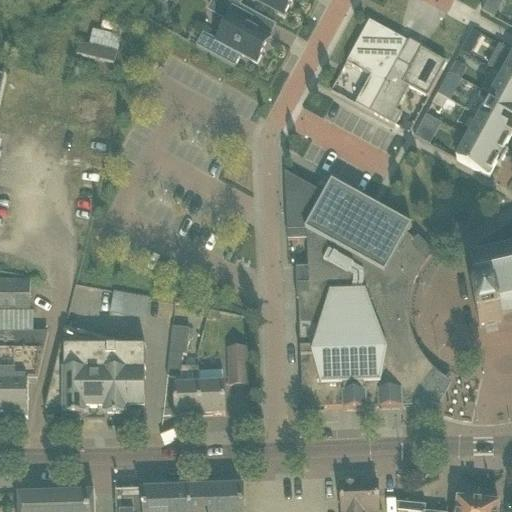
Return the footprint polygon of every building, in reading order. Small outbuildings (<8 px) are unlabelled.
[(252,0),(284,17),(293,0),(252,0)] [(227,18),(230,20),(218,43),(204,36),(197,48),(235,69),(241,58),(257,66),(271,41),(249,29),(254,20),(232,8),(227,18)] [(370,23),(347,65),(371,78),(356,106),(370,114),(398,63),(399,64),(409,44),(370,23)] [(112,63),(118,37),(92,31),(86,57),(112,63)] [(471,59),(476,49),(466,44),(461,54),(471,59)] [(411,70),(399,64),(398,63),(370,114),(396,128),(402,116),(397,113),(409,90),(428,100),(447,65),(421,51),(411,70)] [(461,80),(467,70),(457,64),(451,74),(461,80)] [(511,81),(504,77),(492,97),(511,107),(511,81)] [(445,84),(441,91),(452,97),(456,91),(445,84)] [(511,107),(492,97),(482,92),(479,99),(487,107),(481,119),(511,136),(511,137),(511,107)] [(438,96),(433,105),(442,110),(447,101),(438,96)] [(505,150),(511,137),(511,136),(481,119),(469,140),(504,159),(508,151),(507,151),(505,150)] [(412,126),(405,123),(401,130),(408,133),(412,126)] [(431,143),(448,151),(456,134),(439,126),(431,143)] [(414,138),(424,144),(429,136),(418,130),(414,138)] [(500,167),(504,159),(469,140),(457,162),(489,179),(497,164),(499,166),(500,167)] [(288,243),(307,242),(309,286),(299,287),(303,412),(343,410),(343,413),(367,412),(367,409),(379,409),(379,411),(403,410),(403,408),(418,408),(437,383),(431,378),(425,372),(420,365),(416,358),(412,351),(416,349),(412,339),(410,331),(409,323),(408,315),(408,307),(410,298),(412,290),(415,283),(418,275),(423,268),(428,261),(434,255),(419,240),(415,243),(408,237),(412,229),(332,185),(325,197),(286,176),(288,243)] [(511,248),(503,251),(502,247),(501,248),(502,251),(488,254),(487,251),(485,251),(486,255),(485,255),(484,253),(483,251),(481,251),(479,250),(477,251),(476,252),(474,253),(474,254),(474,256),(474,257),(471,258),(481,304),(474,305),(479,329),(503,324),(501,315),(511,313),(511,248)] [(30,281),(0,281),(0,316),(30,317),(30,281)] [(112,292),(108,314),(145,321),(149,299),(112,292)] [(220,315),(210,313),(208,321),(218,323),(220,315)] [(176,419),(201,418),(199,374),(198,370),(182,370),(183,358),(187,358),(190,331),(173,329),(167,379),(177,380),(176,387),(175,387),(176,419)] [(146,403),(146,375),(146,350),(65,331),(46,412),(65,411),(65,420),(136,420),(136,403),(146,403)] [(28,373),(40,373),(49,335),(0,334),(0,419),(28,420),(28,373)] [(230,388),(238,388),(248,387),(247,351),(229,352),(230,388)] [(224,372),(199,374),(201,418),(226,417),(224,372)] [(342,511),(383,511),(383,510),(379,510),(378,485),(341,487),(342,511)] [(243,511),(243,490),(190,492),(190,511),(243,511)] [(190,511),(190,492),(116,494),(116,511),(190,511)] [(19,511),(95,511),(95,495),(19,498),(19,511)] [(499,511),(500,508),(498,508),(498,507),(494,503),(488,503),(484,505),(484,506),(459,504),(457,511),(499,511)]
